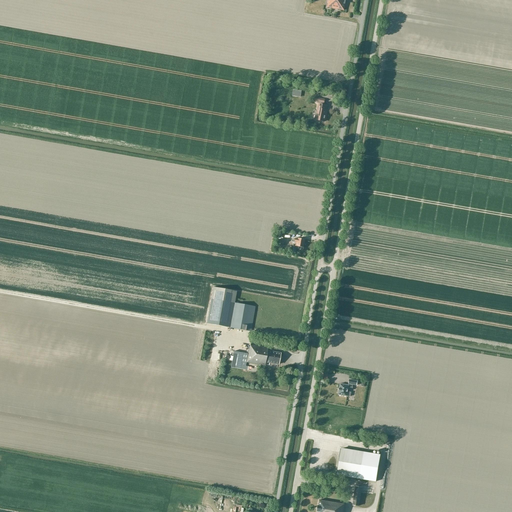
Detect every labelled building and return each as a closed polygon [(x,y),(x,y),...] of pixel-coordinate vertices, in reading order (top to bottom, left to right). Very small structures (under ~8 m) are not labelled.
[(328,0),(328,3),(327,7),(344,10),(346,0),(328,0)] [(324,103),(324,101),(324,99),(316,98),(315,102),(320,102),(319,104),(318,104),(315,120),(325,122),(327,111),(326,111),(326,106),(323,105),(324,103)] [(305,240),(302,239),(298,238),(298,239),(296,238),(295,240),(293,240),(293,242),(295,242),(295,243),(296,243),(295,246),(303,248),(305,240)] [(255,307),(234,303),(236,291),(213,287),(211,299),(207,324),(251,332),(255,307)] [(280,354),(267,351),(268,348),(250,345),(250,346),(249,350),(248,350),(246,363),(264,365),(265,363),(278,365),(280,354)] [(244,370),(245,362),(241,361),(243,353),(234,352),(231,368),(244,370)] [(358,381),(351,380),(349,379),(349,384),(349,385),(340,384),(338,395),(350,397),(351,392),(348,392),(348,389),(352,389),(353,385),(357,385),(358,381)] [(338,475),(376,482),(380,455),(342,448),(338,475)] [(362,488),(359,487),(355,487),(352,505),(359,507),(361,493),(374,495),(374,490),(362,488)] [(318,511),(317,511),(343,511),(345,504),(320,500),(320,501),(319,506),(318,506),(317,511),(318,511)]
